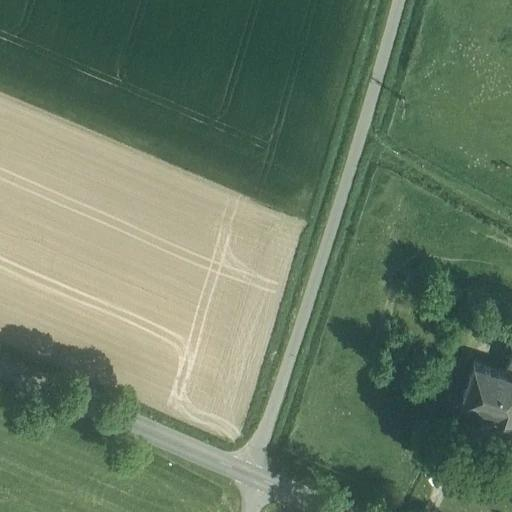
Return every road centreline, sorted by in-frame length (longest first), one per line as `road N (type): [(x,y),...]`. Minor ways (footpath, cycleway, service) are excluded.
road 1 (unclassified): [(398,0),(262,440),(258,476)]
road 2 (secondary): [(258,476),(0,364)]
